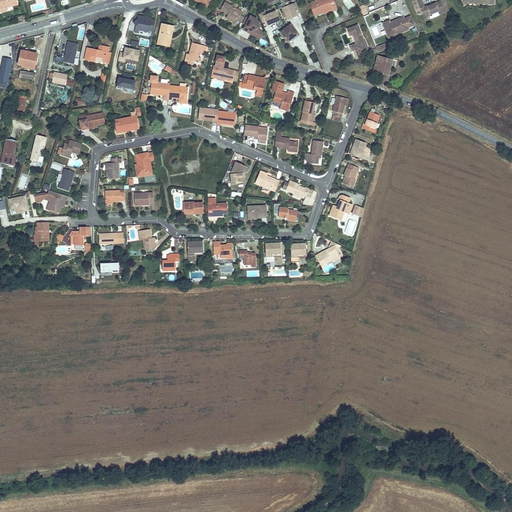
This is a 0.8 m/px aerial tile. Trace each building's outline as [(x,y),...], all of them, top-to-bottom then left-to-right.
[(314,15),(322,12),(330,9),(331,11),(336,9),(332,0),(317,0),(310,3),(314,15)] [(343,0),(348,11),(354,8),(350,0),(343,0)] [(421,1),(413,5),(418,15),(422,14),(424,13),(427,20),(429,19),(428,16),(439,12),(440,14),(449,11),(444,0),(425,8),(422,1),(421,1)] [(222,10),(225,12),(226,10),(232,13),(229,19),(237,23),(239,21),(242,22),(245,16),(242,15),(243,11),(226,2),(222,10)] [(291,4),(283,8),(288,19),(297,16),(291,4)] [(364,5),(359,7),(360,7),(363,15),(368,13),(364,5)] [(262,23),(265,21),(267,26),(280,20),(275,9),(265,14),(264,11),(258,14),(262,23)] [(263,36),(262,30),(258,28),(258,26),(260,26),(260,23),(258,23),(257,17),(250,13),(248,17),(246,16),(242,23),(244,24),(242,29),(258,38),(263,36)] [(136,25),(135,29),(135,31),(138,32),(139,29),(152,32),(154,19),(150,18),(150,17),(138,14),(137,19),(133,22),(136,25)] [(389,20),(382,23),(388,38),(408,30),(403,17),(390,22),(389,20)] [(161,22),(157,41),(169,43),(173,25),(161,22)] [(291,24),(280,31),(288,41),(298,34),(291,24)] [(347,30),(350,36),(355,34),(359,44),(356,45),(354,46),(356,52),(358,57),(370,52),(365,41),(364,42),(357,26),(347,30)] [(355,34),(350,36),(351,39),(353,38),(356,45),(359,44),(355,34)] [(78,43),(68,41),(64,62),(74,64),(78,43)] [(186,54),(184,64),(192,65),(193,59),(198,60),(199,57),(197,57),(198,52),(203,53),(205,45),(192,43),(189,54),(186,54)] [(139,50),(136,49),(136,47),(126,45),(124,52),(120,52),(118,61),(125,63),(126,58),(134,59),(137,60),(139,50)] [(383,45),(376,48),(378,53),(385,50),(383,45)] [(106,64),(108,54),(106,54),(107,48),(97,46),(96,52),(85,50),(82,60),(92,63),(93,58),(102,60),(101,63),(106,64)] [(30,51),(20,49),(18,60),(22,60),(21,66),(30,68),(30,66),(34,67),(36,54),(30,53),(30,51)] [(3,57),(0,70),(0,83),(7,85),(12,59),(3,57)] [(378,57),(374,71),(388,76),(393,62),(378,57)] [(237,86),(239,76),(223,74),(224,67),(222,67),(223,62),(216,60),(214,72),(218,73),(218,77),(216,76),(215,81),(218,82),(218,85),(224,86),(224,84),(237,86)] [(33,79),(34,73),(19,70),(18,76),(33,79)] [(51,72),(50,82),(63,85),(64,79),(65,75),(51,72)] [(136,79),(119,75),(117,85),(134,88),(136,79)] [(247,85),(243,85),(242,88),(240,88),(239,93),(246,94),(246,91),(256,92),(255,96),(262,97),(263,93),(261,93),(262,88),(261,88),(262,82),(247,80),(247,85)] [(167,90),(167,89),(165,88),(165,85),(159,84),(159,88),(156,87),(156,84),(155,82),(148,82),(148,87),(149,87),(147,98),(166,101),(167,90)] [(184,108),(185,92),(167,90),(166,101),(165,103),(170,104),(170,102),(174,103),(175,102),(176,102),(176,106),(177,106),(177,107),(184,108)] [(26,96),(17,94),(14,110),(23,112),(26,96)] [(274,96),(273,105),(281,107),(280,114),(289,115),(293,96),(288,95),(287,102),(282,101),(283,98),(274,96)] [(345,107),(347,106),(349,99),(336,96),(333,112),(332,120),(340,122),(345,107)] [(86,100),(76,97),(74,103),(84,106),(86,100)] [(301,115),(300,123),(311,125),(313,117),(311,117),(313,105),(307,104),(302,103),(300,115),(301,115)] [(198,123),(216,125),(217,115),(217,112),(199,111),(198,123)] [(363,128),(362,128),(360,131),(375,137),(376,133),(373,132),(378,118),(368,114),(365,122),(363,128)] [(216,125),(215,130),(220,130),(220,128),(229,128),(230,126),(234,126),(235,117),(217,115),(216,125)] [(84,121),(77,122),(78,132),(86,131),(85,129),(94,128),(102,126),(101,116),(84,118),(84,121)] [(133,120),(128,120),(112,123),(113,135),(135,132),(133,120)] [(244,130),(243,140),(258,141),(257,144),(259,145),(259,149),(265,149),(265,145),(266,145),(267,136),(258,135),(258,131),(244,130)] [(37,136),(29,159),(35,162),(37,156),(40,157),(46,139),(37,136)] [(276,137),(275,151),(288,152),(288,156),(297,156),(298,147),(290,146),(290,143),(282,142),(282,138),(276,137)] [(3,151),(2,158),(5,159),(4,163),(9,164),(10,161),(14,162),(15,156),(14,156),(15,150),(17,141),(15,141),(9,139),(8,139),(5,151),(3,151)] [(356,141),(350,156),(359,159),(364,144),(356,141)] [(71,148),(68,147),(65,146),(61,158),(69,160),(71,154),(79,156),(82,146),(73,143),(71,148)] [(310,153),(309,162),(318,163),(318,159),(322,159),(323,146),(312,145),(312,154),(310,153)] [(152,178),(149,164),(148,158),(147,157),(136,159),(138,173),(135,173),(137,180),(152,178)] [(113,164),(107,164),(108,179),(118,179),(118,164),(122,164),(121,159),(113,160),(113,164)] [(53,162),(52,168),(60,170),(62,164),(53,162)] [(346,168),(344,176),(346,177),(344,185),(353,188),(356,181),(354,180),(357,173),(358,173),(360,169),(350,165),(348,169),(346,168)] [(230,187),(240,186),(240,176),(242,176),(244,170),(235,166),(229,179),(230,187)] [(64,171),(59,188),(68,191),(74,174),(64,171)] [(26,191),(29,176),(22,174),(19,189),(26,191)] [(274,196),(278,186),(274,184),(273,185),(265,182),(267,178),(258,175),(253,188),(274,196)] [(281,193),(291,197),(300,200),(301,199),(305,200),(308,192),(304,191),(303,192),(296,189),(296,188),(289,185),(287,188),(283,186),(281,193)] [(44,192),(35,194),(36,203),(41,202),(44,199),(49,201),(47,210),(60,213),(63,206),(64,207),(66,200),(67,200),(68,196),(49,190),(48,193),(44,192)] [(104,192),(104,202),(112,202),(124,201),(124,193),(119,193),(118,192),(104,192)] [(152,193),(134,194),(135,206),(149,205),(149,203),(153,203),(152,193)] [(25,195),(9,198),(11,209),(15,208),(16,212),(28,210),(28,206),(25,195)] [(334,207),(330,217),(346,223),(353,206),(349,204),(351,199),(342,196),(339,201),(341,202),(339,208),(334,207)] [(229,216),(228,205),(217,206),(216,200),(209,200),(210,225),(225,224),(225,216),(229,216)] [(185,204),(186,213),(196,213),(196,216),(205,215),(205,204),(196,204),(196,203),(185,204)] [(351,214),(361,217),(364,208),(353,205),(351,214)] [(249,210),(250,220),(259,219),(259,221),(268,221),(267,209),(249,210)] [(280,209),(279,218),(288,219),(288,222),(297,222),(298,212),(288,211),(288,210),(280,209)] [(48,223),(37,224),(37,228),(36,228),(36,232),(35,232),(35,236),(34,236),(35,243),(49,242),(48,223)] [(355,228),(346,226),(345,233),(353,235),(355,228)] [(92,236),(91,227),(80,227),(80,234),(78,234),(77,231),(72,231),(70,236),(74,236),(75,245),(85,245),(85,236),(92,236)] [(152,229),(142,231),(144,240),(146,250),(157,248),(156,238),(151,239),(151,236),(153,236),(152,229)] [(58,233),(56,239),(56,240),(55,243),(59,244),(60,241),(62,242),(64,236),(58,233)] [(120,234),(101,234),(101,244),(120,244),(120,234)] [(172,248),(181,248),(180,239),(172,239),(172,248)] [(337,249),(343,245),(334,242),(329,246),(330,248),(317,256),(324,267),(329,264),(328,263),(333,259),(334,261),(342,257),(337,249)] [(190,256),(197,256),(197,253),(205,253),(205,243),(189,243),(190,256)] [(223,255),(223,259),(230,259),(230,261),(235,261),(234,245),(229,245),(229,247),(223,247),(223,243),(216,243),(216,255),(223,255)] [(267,258),(273,258),(274,255),(282,255),(282,244),(266,245),(267,258)] [(292,259),(299,258),(299,256),(307,255),(307,245),(292,245),(292,259)] [(249,252),(245,252),(245,266),(253,266),(253,268),(257,268),(257,255),(249,255),(249,252)] [(177,272),(176,266),(176,262),(181,262),(181,255),(176,256),(176,257),(168,257),(169,272),(177,272)] [(101,263),(101,271),(111,271),(112,273),(119,272),(119,263),(101,263)]
